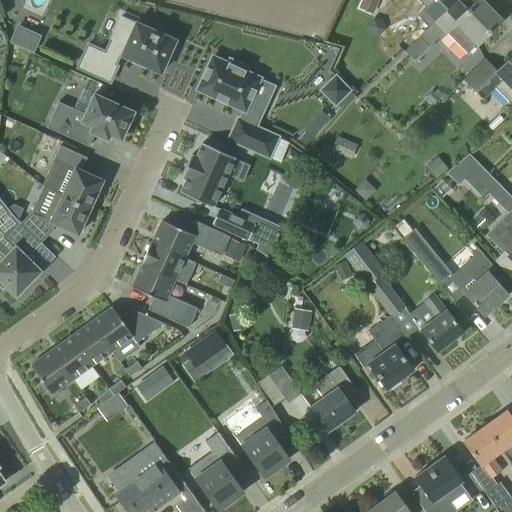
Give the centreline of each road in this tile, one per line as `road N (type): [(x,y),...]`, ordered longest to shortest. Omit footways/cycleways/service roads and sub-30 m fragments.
road 1 (residential): [(0,345),(94,277),(174,99)]
road 2 (residential): [(289,511),(511,348)]
road 3 (residential): [(78,511),(0,387)]
